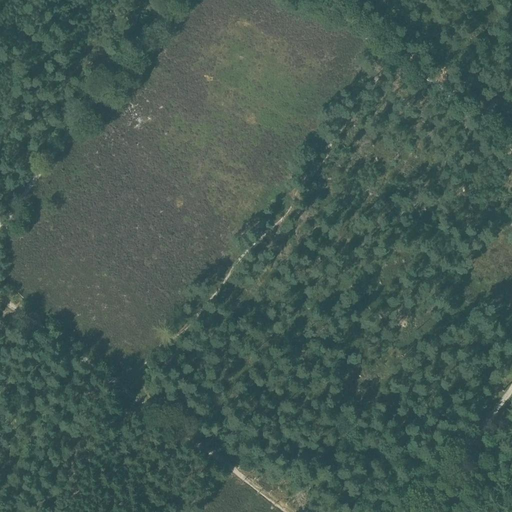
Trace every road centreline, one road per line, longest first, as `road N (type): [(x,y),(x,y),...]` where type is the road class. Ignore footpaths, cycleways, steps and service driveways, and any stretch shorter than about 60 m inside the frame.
road 1 (track): [(286,511),(0,298)]
road 2 (track): [(171,0),(0,222)]
road 3 (track): [(330,0),(511,147)]
road 4 (track): [(414,511),(511,383)]
